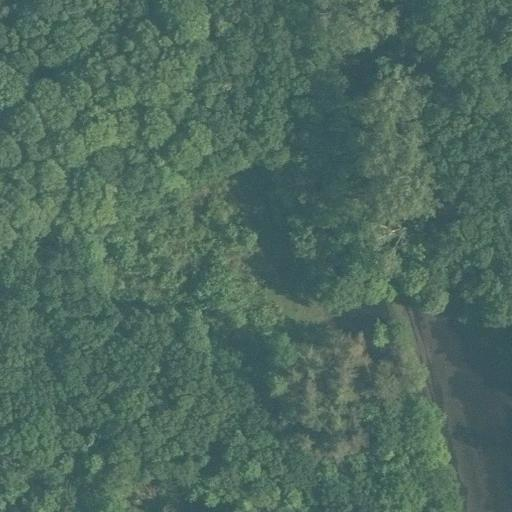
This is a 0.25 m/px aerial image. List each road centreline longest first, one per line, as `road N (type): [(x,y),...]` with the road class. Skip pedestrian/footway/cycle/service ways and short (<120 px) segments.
road 1 (unknown): [(247,0),(421,511)]
road 2 (track): [(309,0),(458,511)]
